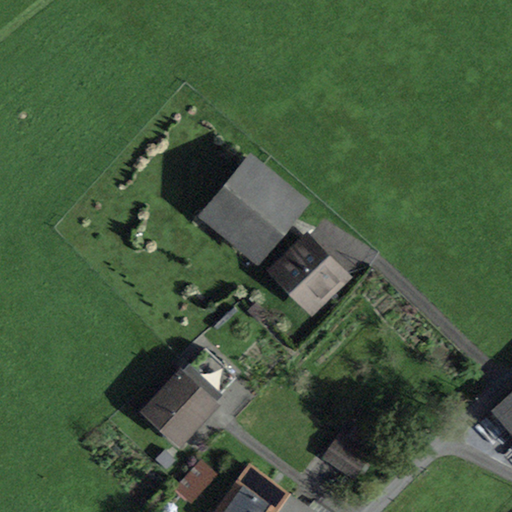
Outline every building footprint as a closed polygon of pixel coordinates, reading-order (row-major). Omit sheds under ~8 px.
[(262,248),(299,203),(249,161),(211,207),(262,248)] [(306,240),(277,268),(312,304),(341,276),(306,240)] [(205,348),(181,374),(174,368),(135,411),(142,417),(150,409),(179,436),(220,393),(212,385),(228,369),(205,348)] [(511,391),(495,406),(511,425),(511,391)] [(341,434),(327,454),(351,471),(374,439),(357,427),(349,439),(341,434)] [(215,511),(275,511),(288,494),(250,466),(215,511)] [(308,508),(288,494),(275,511),(329,511),(314,501),(308,508)]
